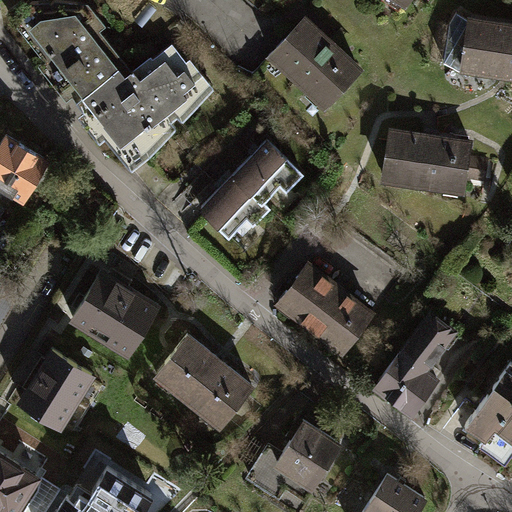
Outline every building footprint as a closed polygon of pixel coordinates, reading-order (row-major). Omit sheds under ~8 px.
[(10,14),(76,98),(123,61),(76,1),(71,0),(51,0),(43,7),(38,0),(34,0),(31,0),(27,4),(25,2),(10,14)] [(511,21),(469,15),(461,70),(511,77),(511,21)] [(357,69),(304,17),(270,52),(323,104),(357,69)] [(136,78),(123,61),(76,98),(130,167),(148,153),(142,144),(159,130),(157,128),(177,113),(175,110),(189,99),(187,97),(209,81),(188,55),(184,58),(171,40),(150,57),(155,63),(136,78)] [(462,187),(464,175),(468,155),(470,142),(389,129),(381,174),(462,187)] [(46,158),(6,134),(0,143),(0,182),(23,196),(46,158)] [(266,138),(233,171),(261,200),(279,182),(285,187),(301,171),(266,138)] [(488,159),(468,155),(464,175),(484,179),(488,159)] [(268,206),(261,200),(233,171),(198,206),(228,235),(245,217),(251,223),(268,206)] [(305,261),(278,299),(343,347),(371,310),(305,261)] [(103,267),(72,318),(131,354),(162,303),(103,267)] [(0,317),(19,287),(0,274),(0,317)] [(452,328),(430,311),(401,351),(399,350),(375,382),(412,409),(440,371),(427,361),(452,328)] [(252,384),(187,332),(152,375),(218,427),(252,384)] [(99,371),(53,345),(20,399),(66,426),(99,371)] [(487,393),(466,422),(506,452),(511,443),(511,362),(500,375),(500,380),(496,382),(494,385),(493,389),(496,395),(495,398),(487,393)] [(289,437),(279,454),(277,457),(315,480),(339,443),(301,419),(294,430),(289,426),(284,434),(289,437)] [(307,493),(315,480),(277,457),(279,454),(265,446),(247,473),(278,492),(286,480),(307,493)] [(0,448),(0,511),(18,511),(42,476),(0,448)] [(413,511),(424,497),(387,473),(360,511),(413,511)] [(95,490),(86,504),(69,494),(58,511),(140,511),(145,504),(103,478),(95,490)] [(78,480),(69,494),(86,504),(95,490),(78,480)]
